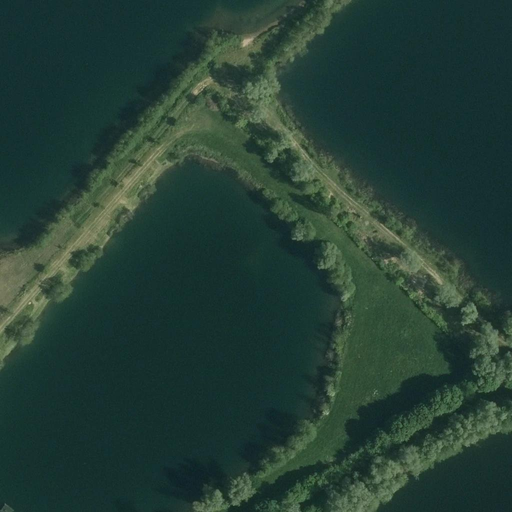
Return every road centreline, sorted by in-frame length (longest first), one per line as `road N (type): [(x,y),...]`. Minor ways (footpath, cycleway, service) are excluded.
road 1 (track): [(511,345),(239,93)]
road 2 (track): [(201,128),(161,148),(0,331)]
